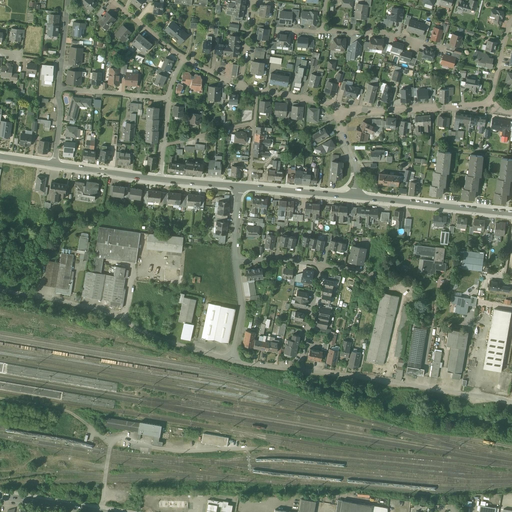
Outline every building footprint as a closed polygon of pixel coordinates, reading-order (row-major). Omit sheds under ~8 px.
[(97,3),(93,0),(87,0),(85,4),(83,6),(87,10),(89,9),(91,11),(97,3)] [(463,1),(459,0),(456,9),(470,13),(471,10),(475,11),(477,2),(471,0),(469,0),(468,6),(466,5),(466,4),(463,3),(463,1)] [(245,3),(236,1),(235,4),(231,3),(229,3),(228,7),(244,9),(245,3)] [(163,3),(154,2),(154,10),(153,13),(162,14),(162,11),(163,11),(163,3)] [(365,5),(357,4),(357,5),(356,5),(356,7),(357,8),(356,12),(366,13),(367,6),(367,5),(365,5)] [(271,6),(265,5),(261,5),(259,16),(269,17),(271,6)] [(244,9),(228,7),(227,11),(231,11),(234,11),(234,15),(233,20),(242,21),(244,9)] [(403,9),(392,8),(390,20),(393,20),(401,21),(403,9)] [(503,12),(492,9),(491,16),(490,16),(490,18),(494,19),(493,23),(500,25),(503,12)] [(99,22),(107,29),(116,19),(107,12),(103,17),(99,22)] [(292,13),(280,12),(279,21),(279,23),(284,23),(291,24),(292,18),(292,13)] [(310,14),(306,13),(306,15),(305,15),(302,15),(301,24),(303,24),(304,23),(309,24),(309,25),(316,25),(317,12),(310,12),(310,14)] [(49,24),(58,25),(59,15),(55,14),(50,14),(49,24)] [(410,20),(408,25),(407,30),(414,32),(417,22),(410,20)] [(85,23),(73,22),(75,23),(74,27),(73,26),(73,27),(72,35),(81,36),(82,28),(85,28),(85,23)] [(180,29),(172,22),(166,30),(169,33),(170,31),(174,35),(180,29)] [(425,25),(417,22),(414,32),(422,35),(424,30),(425,25)] [(58,25),(49,24),(47,35),(57,36),(58,25)] [(124,25),(116,35),(120,39),(121,37),(124,40),(127,37),(131,32),(124,25)] [(22,30),(12,28),(11,33),(10,33),(9,40),(20,41),(21,37),(22,30)] [(263,28),(258,28),(257,34),(258,34),(257,39),(268,41),(270,30),(263,28)] [(436,28),(435,31),(433,32),(431,39),(439,41),(442,32),(442,30),(440,29),(436,28)] [(187,35),(180,29),(174,35),(178,38),(177,40),(181,43),(187,35)] [(140,34),(133,42),(139,48),(146,39),(140,34)] [(461,37),(454,35),(453,38),(452,37),(450,44),(458,47),(461,37)] [(212,37),(208,36),(207,42),(207,45),(203,44),(203,52),(210,52),(212,37)] [(240,37),(230,36),(229,46),(223,45),(222,54),(228,55),(237,56),(238,48),(239,48),(239,45),(240,37)] [(219,38),(217,38),(215,53),(222,54),(223,45),(221,44),(222,39),(219,38)] [(308,39),(298,38),(297,47),(307,48),(308,40),(308,39)] [(345,39),(335,38),(334,39),(334,41),(333,44),(333,49),(333,50),(344,51),(345,39)] [(152,44),(146,39),(139,48),(145,53),(152,44)] [(496,43),(488,41),(487,46),(486,51),(490,52),(494,53),(495,47),(496,43)] [(403,45),(393,42),(392,45),(391,50),(401,53),(401,51),(403,45)] [(83,48),(71,47),(70,53),(71,53),(70,63),(73,63),(79,64),(81,64),(81,63),(80,63),(80,57),(82,57),(83,48)] [(434,52),(424,49),(423,53),(422,57),(423,58),(429,60),(429,58),(432,59),(434,52)] [(411,54),(401,51),(401,53),(399,59),(400,59),(409,62),(410,57),(411,54)] [(319,54),(313,52),(311,58),(312,58),(310,65),(315,66),(316,63),(317,64),(319,54)] [(454,52),(452,52),(451,57),(455,58),(455,59),(459,60),(461,54),(454,52)] [(144,58),(134,53),(130,58),(142,63),(142,60),(144,58)] [(451,57),(445,55),(445,56),(444,57),(443,57),(441,63),(449,66),(450,65),(453,66),(455,59),(455,58),(451,57)] [(484,57),(479,56),(478,59),(477,60),(478,61),(477,64),(478,65),(477,66),(478,66),(479,67),(480,67),(482,67),(484,67),(485,68),(486,69),(488,68),(490,69),(491,68),(492,65),(491,64),(492,59),(488,58),(488,59),(485,59),(485,57),(484,57)] [(416,59),(410,57),(409,62),(408,65),(414,66),(416,60),(416,59)] [(174,61),(166,58),(162,68),(165,70),(169,71),(174,61)] [(264,63),(252,61),(252,62),(253,62),(251,73),(255,74),(257,75),(257,74),(262,75),(263,75),(261,74),(263,63),(264,63)] [(7,64),(6,64),(6,66),(2,66),(1,76),(6,76),(6,75),(11,75),(11,77),(13,67),(10,67),(11,65),(10,64),(7,64)] [(36,65),(28,64),(27,72),(35,73),(36,65)] [(53,66),(42,65),(42,74),(42,75),(44,75),(44,80),(52,81),(53,74),(52,74),(53,66)] [(305,67),(298,66),(297,72),(296,72),(293,87),(300,88),(302,78),(303,78),(305,67)] [(120,69),(110,68),(108,84),(119,85),(120,73),(120,69)] [(82,72),(69,70),(68,77),(67,77),(67,83),(80,85),(81,76),(83,76),(83,72),(82,72)] [(402,73),(394,71),(392,79),(399,81),(402,73)] [(101,73),(93,72),(93,78),(92,84),(100,85),(101,73)] [(188,72),(184,72),(183,75),(182,75),(182,81),(190,86),(192,80),(192,79),(191,78),(191,75),(190,74),(190,73),(188,72)] [(163,75),(159,74),(155,83),(162,86),(166,77),(163,75)] [(197,75),(195,74),(194,76),(194,79),(192,79),(192,80),(190,86),(189,87),(196,91),(199,91),(199,93),(202,93),(203,86),(201,86),(202,79),(201,79),(200,76),(198,75),(197,75)] [(289,77),(271,74),(269,83),(277,84),(280,85),(280,84),(287,86),(289,77)] [(317,75),(311,74),(308,86),(317,88),(320,77),(320,76),(317,75)] [(479,80),(466,78),(465,82),(464,87),(465,87),(473,88),(472,93),(477,94),(479,80)] [(337,84),(328,82),(325,92),(334,95),(337,84)] [(377,84),(372,83),(372,85),(368,84),(364,100),(373,103),(378,86),(377,86),(377,84)] [(346,85),(344,90),(343,95),(349,96),(352,86),(346,85)] [(391,86),(386,85),(384,91),(381,100),(390,102),(392,93),(389,92),(391,86)] [(218,87),(209,86),(209,99),(214,99),(214,101),(219,101),(220,97),(220,91),(218,91),(218,87)] [(358,88),(352,86),(349,96),(356,98),(357,94),(358,88)] [(410,89),(407,90),(407,89),(403,89),(403,90),(400,90),(401,102),(410,101),(410,89)] [(420,90),(417,90),(417,91),(417,93),(418,101),(421,100),(421,101),(424,101),(424,100),(428,100),(427,90),(425,90),(425,89),(420,89),(420,90)] [(449,90),(439,89),(439,103),(448,103),(449,95),(449,90)] [(238,95),(230,94),(229,104),(237,105),(238,95)] [(84,99),(73,97),(67,119),(75,121),(79,107),(78,106),(79,104),(84,104),(84,99)] [(269,102),(260,101),(259,111),(267,112),(268,112),(269,107),(269,102)] [(138,104),(130,103),(130,111),(138,112),(138,109),(138,104)] [(287,105),(276,104),(275,115),(279,115),(279,114),(286,115),(286,111),(287,105)] [(179,106),(174,106),(174,108),(173,109),(172,110),(173,111),(173,116),(177,116),(179,118),(180,118),(182,116),(183,107),(179,106)] [(303,107),(293,106),(293,112),(292,118),(302,119),(303,107)] [(159,108),(148,107),(147,118),(158,119),(159,108)] [(319,109),(309,108),(307,121),(317,122),(318,114),(319,109)] [(199,114),(191,113),(191,117),(190,118),(189,119),(191,121),(190,123),(199,124),(199,117),(200,114),(199,114)] [(463,114),(456,113),(454,126),(458,127),(458,122),(462,122),(463,114)] [(130,123),(126,123),(125,140),(134,140),(136,114),(131,114),(130,123)] [(471,115),(463,114),(462,122),(466,123),(465,131),(468,131),(471,115)] [(478,116),(471,115),(468,131),(471,132),(473,124),(476,125),(478,116)] [(429,116),(422,116),(423,125),(425,125),(425,130),(430,130),(429,116)] [(447,117),(439,116),(438,125),(446,126),(447,118),(447,117)] [(485,118),(478,116),(476,125),(480,125),(479,130),(483,131),(485,118)] [(396,118),(386,117),(386,121),(385,127),(394,128),(395,128),(395,122),(396,118)] [(158,119),(147,118),(146,130),(147,130),(146,141),(157,142),(158,130),(157,130),(159,119),(158,119)] [(511,122),(492,119),(491,124),(491,125),(491,128),(503,130),(503,136),(508,137),(508,131),(509,131),(511,122)] [(11,122),(1,121),(0,128),(4,129),(2,137),(9,138),(11,122)] [(363,121),(360,128),(359,127),(357,132),(355,139),(363,141),(365,134),(364,133),(365,131),(366,131),(367,131),(370,125),(363,121)] [(77,127),(66,126),(66,130),(68,130),(68,132),(66,132),(66,136),(72,137),(80,137),(80,135),(80,129),(77,129),(77,127)] [(319,131),(313,135),(317,142),(320,139),(321,140),(328,135),(324,128),(321,130),(319,130),(319,131)] [(245,133),(236,132),(235,141),(245,142),(246,134),(245,133)] [(264,134),(255,133),(254,141),(255,141),(270,142),(271,139),(264,139),(264,134)] [(32,135),(21,134),(21,135),(20,135),(20,138),(20,139),(20,144),(24,145),(26,145),(30,146),(32,135)] [(49,142),(40,140),(38,152),(47,154),(49,142)] [(331,140),(315,149),(317,153),(320,151),(322,154),(335,146),(331,140)] [(270,142),(255,141),(254,148),(263,149),(263,145),(267,145),(266,146),(273,146),(273,143),(270,142)] [(72,143),(65,142),(63,156),(71,157),(72,153),(73,153),(73,150),(74,150),(75,143),(72,143)] [(106,147),(102,146),(100,161),(104,161),(103,162),(109,163),(110,155),(111,155),(111,151),(106,150),(106,147)] [(263,149),(254,148),(253,156),(268,157),(268,153),(263,153),(263,149)] [(384,151),(374,151),(374,152),(371,152),(371,160),(380,160),(380,157),(384,157),(384,151)] [(436,171),(446,173),(448,173),(450,152),(438,151),(436,171)] [(468,175),(478,177),(480,177),(482,156),(470,155),(468,175)] [(157,158),(148,156),(147,168),(155,170),(157,158)] [(176,163),(172,163),(173,158),(170,158),(168,171),(175,172),(176,163)] [(500,178),(510,180),(511,180),(511,159),(503,158),(500,178)] [(273,169),(269,169),(268,179),(275,179),(277,160),(274,160),(273,168),(273,169)] [(281,160),(277,160),(275,179),(283,180),(284,171),(279,170),(281,160)] [(338,161),(332,161),(330,178),(341,179),(343,162),(338,161)] [(185,165),(176,163),(175,172),(184,174),(185,172),(193,174),(194,163),(185,162),(185,165)] [(202,164),(194,163),(193,174),(201,175),(202,169),(202,164)] [(241,166),(232,166),(231,176),(240,177),(241,170),(243,170),(243,167),(241,167),(241,166)] [(311,174),(306,174),(307,167),(304,167),(303,171),(302,182),(310,183),(311,174)] [(314,174),(311,174),(310,183),(317,184),(318,168),(314,168),(314,174)] [(303,171),(295,170),(295,173),(294,182),(302,182),(303,171)] [(446,173),(436,171),(434,171),(432,185),(442,187),(444,187),(446,173)] [(387,174),(379,173),(378,184),(386,185),(386,184),(387,174)] [(399,176),(387,174),(386,184),(398,185),(399,178),(399,176)] [(478,177),(468,175),(466,175),(465,189),(474,190),(476,190),(478,177)] [(46,177),(37,176),(35,191),(40,191),(40,190),(44,190),(43,193),(44,193),(45,187),(46,177)] [(497,192),(507,194),(509,194),(510,180),(500,178),(498,178),(497,192)] [(86,185),(84,185),(84,183),(75,181),(75,186),(77,187),(76,195),(78,195),(78,199),(91,201),(91,200),(94,201),(95,195),(94,195),(94,193),(95,193),(95,188),(98,189),(99,183),(87,181),(86,185)] [(58,192),(59,183),(51,182),(50,191),(52,192),(58,192)] [(413,182),(410,182),(409,194),(417,194),(418,183),(413,182)] [(59,183),(58,192),(59,193),(62,193),(61,198),(65,198),(66,184),(59,183)] [(442,187),(432,185),(430,185),(429,195),(441,196),(442,187)] [(474,190),(465,189),(463,189),(462,198),(473,199),(474,190)] [(148,197),(144,196),(143,203),(148,203),(148,201),(153,201),(155,191),(149,191),(148,197)] [(161,192),(155,191),(153,201),(159,202),(159,205),(163,205),(164,198),(160,198),(161,192)] [(57,203),(59,193),(58,192),(52,192),(51,202),(57,203)] [(507,194),(497,192),(495,192),(494,202),(506,203),(507,194)] [(168,199),(164,198),(163,205),(168,206),(168,203),(173,204),(174,193),(168,193),(168,199)] [(181,194),(174,193),(173,204),(179,204),(179,207),(183,207),(184,200),(180,200),(180,194),(181,194)] [(188,201),(184,200),(183,207),(187,208),(188,205),(193,205),(194,195),(188,194),(188,195),(188,201)] [(200,196),(194,195),(193,205),(199,206),(199,209),(203,209),(204,202),(200,202),(200,196)] [(229,202),(223,202),(223,198),(217,197),(216,205),(215,205),(215,207),(218,207),(229,208),(229,202)] [(260,199),(253,198),(252,213),(257,213),(258,207),(260,207),(260,199)] [(286,201),(279,200),(278,215),(283,216),(284,210),(285,210),(286,201)] [(313,203),(305,203),(304,218),(309,218),(310,212),(312,212),(313,203)] [(339,206),(332,205),(330,221),(333,221),(333,225),(336,225),(336,221),(336,215),(338,215),(339,206)] [(218,207),(218,213),(215,213),(215,217),(222,218),(222,214),(228,214),(229,208),(218,207)] [(365,208),(358,207),(357,222),(355,222),(354,227),(361,228),(361,217),(364,218),(364,217),(365,208)] [(365,208),(364,217),(366,217),(365,223),(369,224),(371,224),(371,218),(376,218),(377,209),(365,208)] [(401,212),(394,211),(393,220),(396,220),(401,220),(402,220),(402,215),(401,215),(401,212)] [(389,213),(381,212),(380,221),(388,222),(389,213)] [(446,217),(437,216),(433,216),(433,220),(434,221),(434,225),(443,226),(444,222),(445,222),(446,217)] [(227,222),(221,222),(222,218),(215,217),(214,222),(217,222),(216,227),(227,228),(228,222),(227,222)] [(467,219),(457,218),(456,227),(460,228),(460,227),(465,228),(466,228),(466,223),(465,223),(465,221),(467,221),(467,219)] [(484,221),(474,220),(473,227),(473,229),(473,230),(481,230),(483,230),(484,221)] [(506,222),(499,222),(499,223),(495,223),(494,233),(502,234),(502,235),(504,236),(506,222)] [(140,233),(99,226),(95,256),(103,257),(136,262),(140,233)] [(256,227),(247,226),(246,236),(258,236),(259,227),(256,227)] [(227,228),(216,227),(216,233),(213,233),(213,237),(219,238),(220,238),(220,234),(226,234),(227,228)] [(183,237),(148,233),(146,249),(182,252),(183,237)] [(275,236),(267,235),(265,247),(273,249),(275,236)] [(288,237),(281,235),(280,243),(280,245),(287,246),(289,237),(288,237)] [(88,237),(80,236),(78,250),(86,251),(88,237)] [(310,238),(303,236),(301,245),(308,246),(310,238)] [(296,238),(289,237),(287,246),(287,247),(287,246),(294,248),(295,246),(296,239),(296,238)] [(317,239),(310,238),(308,246),(315,248),(317,239)] [(324,241),(317,239),(315,248),(323,249),(325,242),(325,241),(324,241)] [(331,240),(330,243),(329,249),(337,250),(338,242),(331,240)] [(345,243),(338,242),(337,250),(344,252),(345,245),(346,243),(345,243)] [(435,247),(417,245),(416,253),(435,255),(434,261),(434,263),(441,264),(441,263),(443,248),(435,247)] [(366,249),(352,246),(353,247),(352,249),(351,249),(349,261),(349,262),(350,261),(352,261),(352,262),(363,264),(366,249)] [(78,251),(62,248),(60,263),(72,265),(74,254),(77,255),(78,251)] [(484,253),(460,250),(458,268),(482,271),(483,263),(484,253)] [(103,257),(95,256),(93,272),(101,273),(103,257)] [(434,261),(424,259),(423,271),(435,273),(435,269),(445,270),(445,264),(441,263),(441,264),(434,263),(434,261)] [(60,263),(48,261),(44,285),(56,287),(60,263)] [(72,265),(60,263),(56,287),(57,287),(71,290),(73,280),(69,279),(72,265)] [(128,270),(115,267),(114,275),(126,277),(126,278),(127,278),(128,270)] [(261,268),(246,270),(247,280),(262,278),(261,268)] [(291,279),(292,270),(284,269),(284,278),(291,279)] [(313,272),(303,270),(302,276),(301,281),(302,281),(311,283),(312,277),(313,276),(313,274),(313,273),(313,272)] [(93,272),(86,271),(82,296),(101,299),(105,274),(93,272)] [(114,275),(105,274),(101,299),(111,301),(110,306),(122,308),(126,289),(124,288),(126,278),(126,277),(114,275)] [(328,280),(325,279),(324,287),(332,288),(334,281),(328,280)] [(499,282),(490,281),(488,289),(498,290),(499,286),(499,282)] [(254,282),(248,283),(250,296),(256,295),(254,282)] [(332,288),(324,287),(322,294),(331,296),(332,288)] [(297,291),(294,305),(294,307),(299,308),(299,306),(305,307),(308,293),(303,292),(297,291)] [(399,297),(382,293),(381,297),(398,301),(399,297)] [(331,296),(322,294),(321,301),(323,302),(329,303),(331,296)] [(470,299),(452,296),(451,302),(457,303),(455,312),(466,314),(468,305),(469,305),(471,299),(470,299)] [(196,299),(184,297),(182,303),(178,321),(184,323),(193,325),(194,324),(191,324),(196,299)] [(398,301),(381,297),(367,356),(384,360),(398,301)] [(220,306),(209,303),(204,327),(203,328),(200,328),(198,338),(205,339),(213,341),(220,306)] [(235,309),(220,306),(213,341),(228,344),(235,309)] [(412,307),(404,306),(396,354),(403,355),(412,307)] [(330,310),(320,308),(319,315),(329,317),(330,310)] [(511,312),(494,309),(483,368),(501,372),(511,312)] [(304,314),(295,312),(294,319),(295,320),(301,321),(302,321),(304,314)] [(328,321),(318,319),(316,327),(326,329),(328,321)] [(184,323),(181,338),(190,340),(193,325),(184,323)] [(286,327),(280,325),(278,334),(284,336),(286,327)] [(426,329),(414,327),(407,366),(420,368),(426,329)] [(468,332),(449,329),(448,334),(446,345),(451,346),(447,371),(453,372),(461,374),(468,332)] [(256,333),(246,331),(243,345),(252,347),(256,333)] [(288,339),(287,344),(286,344),(284,353),(291,354),(291,355),(295,356),(299,336),(292,334),(291,340),(288,339)] [(263,336),(262,341),(260,349),(267,351),(269,342),(270,337),(263,336)] [(275,338),(270,337),(269,342),(267,351),(277,352),(278,343),(279,341),(274,340),(275,338)] [(258,340),(255,340),(253,348),(260,349),(262,341),(258,340)] [(349,342),(343,341),(340,355),(346,357),(346,358),(348,359),(350,348),(348,347),(349,342)] [(322,352),(310,349),(308,359),(320,361),(322,352)] [(338,351),(329,350),(327,363),(335,364),(338,351)] [(361,353),(351,351),(348,367),(357,369),(361,353)] [(441,352),(435,351),(433,361),(440,362),(441,352)] [(384,360),(367,356),(366,361),(383,365),(384,360)] [(440,362),(433,361),(430,378),(437,379),(440,362)] [(420,368),(407,366),(406,373),(413,374),(412,377),(416,378),(416,375),(423,376),(424,369),(420,368)] [(508,396),(511,375),(499,373),(495,393),(508,396)] [(138,432),(140,423),(106,417),(104,426),(138,432)] [(160,436),(161,425),(140,422),(140,423),(138,432),(138,433),(154,435),(159,436),(160,436)] [(226,447),(228,438),(203,434),(201,443),(226,447)] [(159,436),(154,435),(152,445),(162,446),(163,442),(158,441),(159,436)] [(208,498),(207,503),(218,505),(222,506),(221,510),(226,511),(228,504),(228,502),(208,498)] [(274,511),(314,511),(316,501),(301,498),(299,510),(287,508),(286,511),(275,509),(274,511)] [(370,511),(372,506),(342,501),(340,511),(370,511)] [(205,511),(216,511),(218,505),(207,503),(205,511)]
